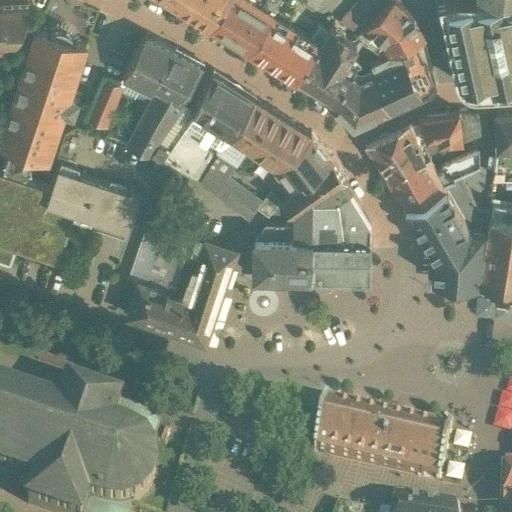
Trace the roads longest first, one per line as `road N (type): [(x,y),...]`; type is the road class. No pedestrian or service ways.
road 1 (residential): [(192,354),(315,361),(347,353),(387,326),(405,290),(404,258),(341,141)]
road 2 (residential): [(341,141),(171,32),(97,0)]
road 3 (residential): [(0,292),(192,354)]
road 4 (residential): [(192,354),(209,400),(177,511)]
